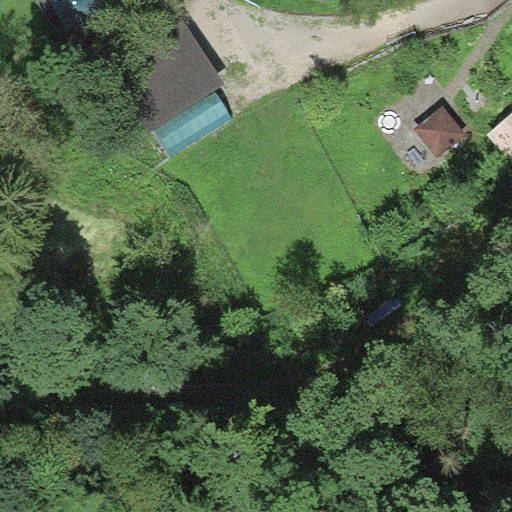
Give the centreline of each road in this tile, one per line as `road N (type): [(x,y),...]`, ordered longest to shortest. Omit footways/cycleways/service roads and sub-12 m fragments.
road 1 (track): [(0,426),(69,403),(342,380),(511,238)]
road 2 (track): [(203,0),(279,70),(461,0)]
